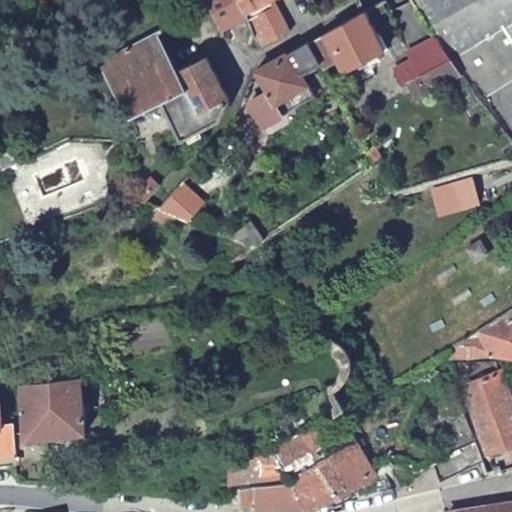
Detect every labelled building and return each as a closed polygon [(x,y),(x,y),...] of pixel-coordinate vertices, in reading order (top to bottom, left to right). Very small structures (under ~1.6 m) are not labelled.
[(192,0),(198,11),(209,5),(222,30),(237,22),(235,44),(250,50),(254,37),(235,0),(192,0)] [(235,0),(254,37),(260,50),(288,34),(270,0),(235,0)] [(511,0),(412,0),(440,34),(457,55),(511,123),(511,0)] [(385,49),(365,12),(310,42),(322,64),(322,65),(338,57),(346,71),(385,49)] [(457,55),(440,34),(414,49),(417,55),(402,64),(411,80),(457,55)] [(156,38),(102,66),(127,115),(158,99),(182,86),(175,72),(156,38)] [(322,64),(310,42),(309,41),(256,71),(267,92),(249,102),(263,125),(314,97),(301,75),(322,64)] [(229,100),(206,55),(175,72),(182,86),(158,99),(180,141),(219,121),(229,100)] [(156,178),(137,197),(145,202),(170,174),(160,165),(152,174),(156,178)] [(488,171),(415,192),(422,212),(494,192),(488,171)] [(181,184),(159,208),(190,221),(204,203),(181,184)] [(258,221),(233,238),(258,249),(271,240),(258,221)] [(300,317),(281,286),(267,295),(286,326),(300,317)] [(494,354),(511,355),(511,309),(440,354),(446,356),(494,354)] [(55,380),(41,382),(39,363),(18,365),(25,439),(85,433),(79,367),(54,369),(55,380)] [(463,384),(489,453),(511,446),(511,450),(511,403),(498,370),(463,384)] [(107,419),(103,389),(90,390),(94,421),(107,419)] [(0,456),(16,454),(13,423),(1,424),(0,410),(0,456)] [(298,435),(276,447),(285,462),(306,450),(298,435)] [(374,467),(359,441),(329,456),(350,489),(352,488),(355,492),(362,489),(359,484),(378,473),(374,467)] [(289,475),(274,448),(230,459),(229,483),(244,482),(251,481),(283,477),(289,475)] [(475,451),(438,466),(444,479),(481,465),(475,451)] [(350,489),(329,456),(289,475),(293,482),(308,509),(309,511),(329,500),(333,507),(351,498),(347,490),(350,489)] [(258,508),(308,509),(293,482),(255,486),(241,489),(241,505),(258,508)] [(511,511),(511,501),(448,511),(511,511)]
